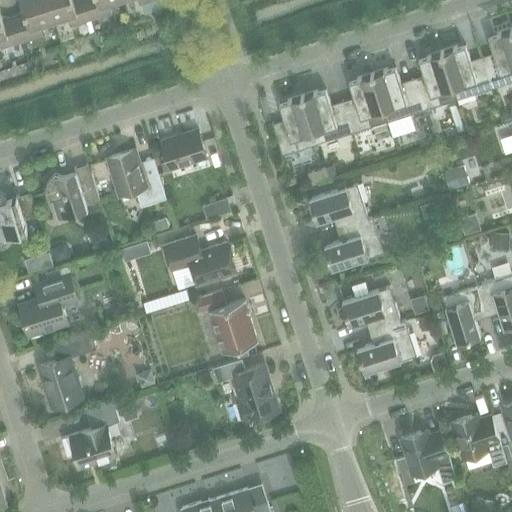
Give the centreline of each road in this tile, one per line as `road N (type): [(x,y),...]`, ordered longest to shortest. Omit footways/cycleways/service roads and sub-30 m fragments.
road 1 (residential): [(331,419),(226,82)]
road 2 (residential): [(49,509),(331,419)]
road 3 (residential): [(226,82),(486,0)]
road 4 (residential): [(0,154),(226,82)]
road 5 (residential): [(331,419),(511,361)]
road 6 (residential): [(49,509),(0,357)]
